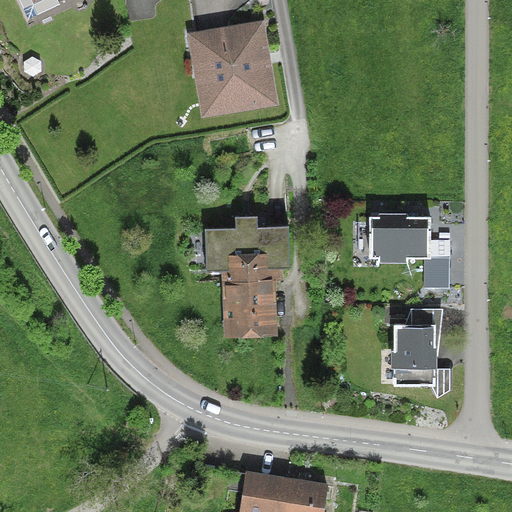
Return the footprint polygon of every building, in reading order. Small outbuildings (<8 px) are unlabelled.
[(219,112),(271,103),(258,26),(190,38),(196,71),(212,68),(219,112)] [(256,228),(255,216),(233,217),(234,228),(203,229),(204,272),(224,271),(227,334),(271,332),(268,269),(288,269),(286,226),(256,228)] [(427,218),(371,220),(372,257),(429,255),(427,218)] [(434,386),(432,326),(394,327),(396,368),(404,368),(404,387),(434,386)] [(279,511),(284,481),(197,468),(193,498),(211,501),(211,499),(225,501),(226,490),(242,493),(238,511),(279,511)] [(320,511),(325,487),(284,481),(279,511),(320,511)]
